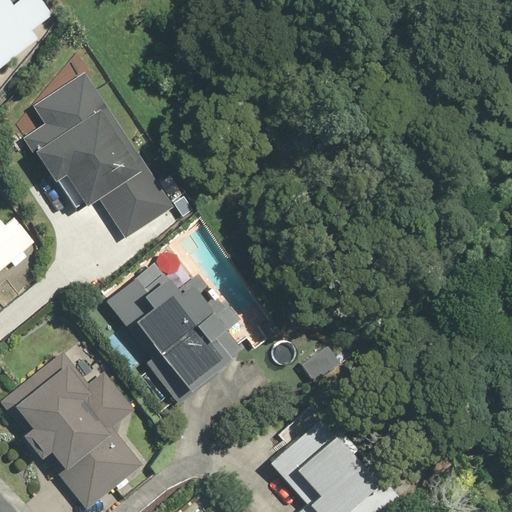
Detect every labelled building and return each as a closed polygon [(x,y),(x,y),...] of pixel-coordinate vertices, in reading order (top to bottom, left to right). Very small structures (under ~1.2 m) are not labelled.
[(0,0),(0,64),(34,38),(27,30),(48,14),(36,0),(11,0),(7,4),(3,0),(0,0)] [(172,205),(82,71),(30,105),(42,122),(19,137),(48,180),(51,178),(70,206),(78,202),(80,205),(94,196),(122,238),(129,233),(137,244),(172,221),(164,210),(172,205)] [(21,250),(31,241),(11,217),(1,225),(0,223),(0,267),(8,260),(13,266),(25,255),(21,250)] [(137,332),(181,389),(237,346),(224,328),(237,318),(222,299),(217,302),(194,273),(172,290),(151,262),(102,299),(131,337),(137,332)] [(86,383),(60,351),(0,399),(0,404),(21,430),(15,434),(34,457),(40,453),(84,508),(139,464),(109,427),(132,408),(101,370),(86,383)] [(292,511),(358,511),(348,501),(369,482),(310,419),(264,461),(285,483),(293,476),(311,495),(292,511)]
